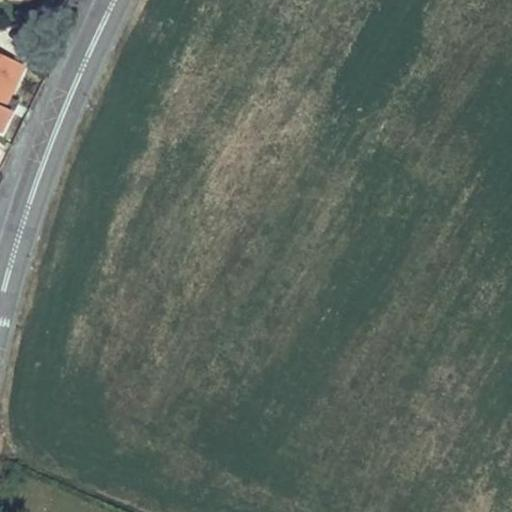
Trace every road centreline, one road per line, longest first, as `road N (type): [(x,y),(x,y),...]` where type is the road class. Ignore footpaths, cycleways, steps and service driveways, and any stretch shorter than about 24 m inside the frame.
road 1 (residential): [(0,306),(48,149)]
road 2 (residential): [(48,149),(115,0)]
